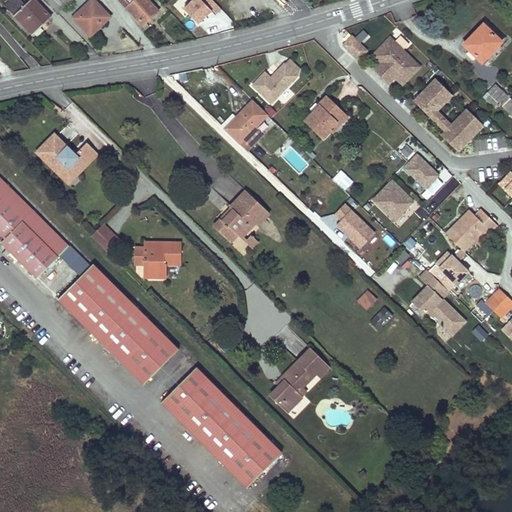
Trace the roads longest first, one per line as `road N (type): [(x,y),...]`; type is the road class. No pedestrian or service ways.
road 1 (tertiary): [(0,88),(312,23)]
road 2 (residential): [(446,162),(312,23)]
